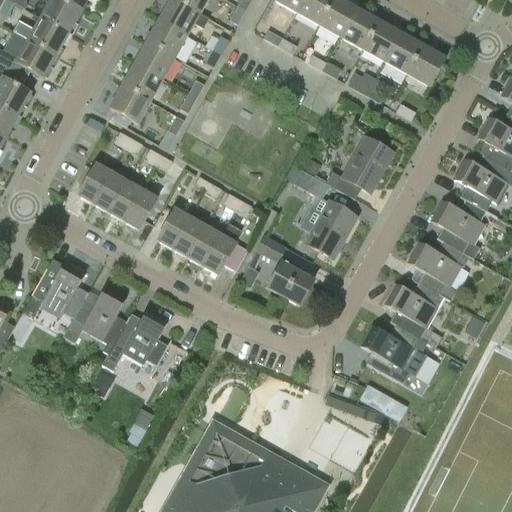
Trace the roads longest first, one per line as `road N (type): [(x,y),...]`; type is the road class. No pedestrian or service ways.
road 1 (residential): [(20,199),(285,346),(316,346),(437,144),(488,40)]
road 2 (residential): [(20,199),(137,0)]
